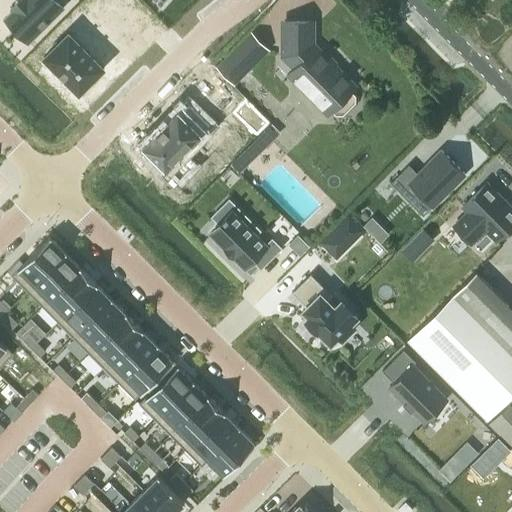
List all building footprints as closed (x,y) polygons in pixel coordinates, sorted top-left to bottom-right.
[(13,9),(5,17),(28,40),(62,6),(55,0),(19,0),(12,8),(13,9)] [(311,20),(284,20),(284,54),(296,66),(289,72),(329,112),(332,109),(336,113),(343,113),(355,101),(355,94),(351,90),(354,87),(311,43),(311,20)] [(68,31),(44,56),(79,91),(103,67),(68,31)] [(231,51),(217,65),(236,84),(250,70),(231,51)] [(144,149),(141,152),(157,167),(159,165),(164,169),(167,166),(178,178),(188,168),(177,156),(208,125),(188,104),(179,113),(176,110),(141,146),(144,149)] [(256,138),(231,163),(240,172),(265,148),(256,138)] [(409,164),(390,182),(400,192),(409,183),(432,206),(465,173),(441,149),(417,172),(409,164)] [(468,211),(454,225),(471,242),(485,228),(496,239),(511,223),(511,207),(486,182),(463,205),(468,211)] [(224,219),(211,232),(237,259),(244,266),(251,259),(260,268),(282,247),(272,236),(265,243),(256,234),(260,229),(251,220),(247,224),(232,210),(227,216),(226,214),(223,217),(224,219)] [(50,236),(11,274),(27,290),(65,252),(50,237),(50,236)] [(65,252),(27,290),(42,306),(81,267),(80,267),(65,252)] [(81,267),(42,306),(57,321),(96,283),(97,283),(80,266),(80,267),(81,267)] [(453,294),(407,339),(486,419),(511,392),(511,307),(493,289),(476,271),(473,274),(458,289),(453,293),(453,294)] [(310,273),(292,292),(306,306),(303,309),(308,314),(305,318),(318,331),(318,330),(330,342),(338,335),(343,339),(355,327),(351,322),(357,315),(341,299),(334,306),(327,299),(332,294),(310,273)] [(96,283),(57,321),(73,336),(111,298),(97,283),(96,283)] [(111,298),(73,336),(88,351),(126,313),(126,312),(111,298)] [(0,300),(0,299),(0,316),(1,317),(7,311),(9,308),(0,300)] [(7,311),(1,317),(12,328),(18,322),(7,311)] [(126,313),(88,351),(103,367),(142,329),(143,329),(141,327),(126,312),(126,313)] [(142,329),(103,367),(118,382),(157,344),(142,329)] [(28,333),(22,338),(31,347),(37,341),(28,333)] [(0,365),(13,352),(0,339),(0,365)] [(37,341),(31,347),(40,356),(45,350),(37,341)] [(157,344),(118,382),(135,398),(173,360),(172,359),(157,344)] [(403,349),(382,370),(393,381),(389,385),(404,401),(403,403),(410,410),(412,409),(424,421),(447,398),(412,364),(415,361),(403,349)] [(59,363),(53,369),(62,377),(67,372),(59,363)] [(177,364),(139,402),(155,418),(193,380),(179,366),(178,365),(177,364)] [(67,372),(62,377),(70,386),(76,380),(67,372)] [(193,380),(155,418),(170,434),(208,395),(207,395),(193,380)] [(32,388),(24,397),(30,402),(38,393),(32,388)] [(87,391),(81,397),(91,407),(97,401),(87,391)] [(208,395),(170,434),(185,449),(224,411),(224,412),(225,411),(208,394),(207,395),(208,395)] [(24,397),(16,406),(22,411),(30,402),(24,397)] [(97,401),(91,407),(101,417),(107,411),(97,401)] [(511,408),(508,404),(489,422),(508,441),(511,436),(511,408)] [(224,411),(185,449),(201,465),(208,458),(207,458),(239,426),(224,412),(224,411)] [(130,426),(124,432),(133,440),(139,434),(130,426)] [(239,426),(207,458),(208,458),(222,473),(223,474),(255,442),(254,441),(239,426)] [(145,441),(139,447),(148,455),(154,450),(145,441)] [(112,447),(106,452),(115,461),(120,455),(112,447)] [(154,450),(148,455),(157,464),(162,458),(154,450)] [(106,452),(101,458),(109,466),(115,461),(106,452)] [(176,472),(170,477),(179,486),(184,480),(176,472)] [(85,474),(79,479),(88,488),(93,482),(85,474)] [(158,475),(144,488),(167,511),(173,511),(184,501),(158,475)] [(79,479),(74,485),(82,493),(88,488),(79,479)] [(184,480),(179,486),(187,495),(193,489),(184,480)] [(167,511),(144,488),(129,504),(137,511),(167,511)] [(310,511),(300,502),(289,511),(310,511)]
